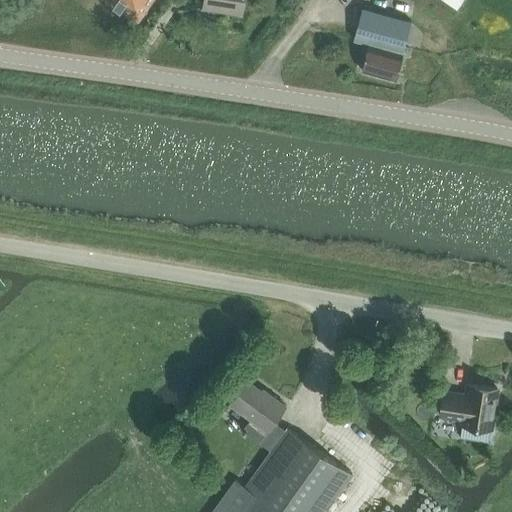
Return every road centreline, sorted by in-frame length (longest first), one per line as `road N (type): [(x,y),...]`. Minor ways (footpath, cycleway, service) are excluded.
road 1 (unclassified): [(511,333),(0,246)]
road 2 (tertiary): [(511,136),(0,56)]
